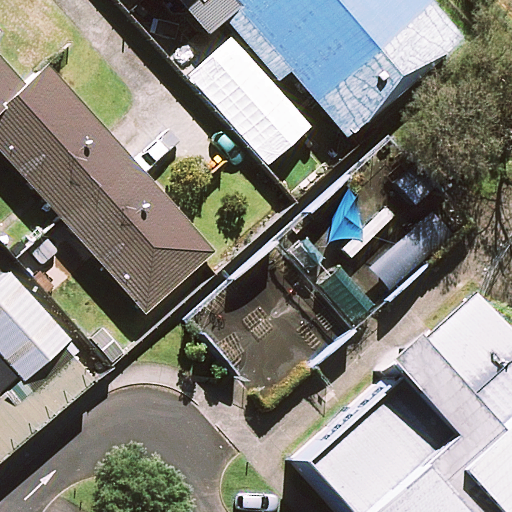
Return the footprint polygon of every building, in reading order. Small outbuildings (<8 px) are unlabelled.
[(222,0),(339,122),(451,16),(435,0),(222,0)] [(0,62),(18,47),(0,26),(0,62)] [(208,219),(43,29),(0,66),(0,119),(139,279),(208,219)] [(410,164),(387,185),(413,213),(436,192),(410,164)] [(0,236),(11,227),(0,213),(0,236)] [(449,245),(427,219),(366,272),(388,297),(449,245)] [(511,511),(511,328),(454,262),(252,436),(309,502),(297,511),(511,511)] [(347,335),(285,265),(251,296),(239,283),(189,327),(264,410),(347,335)] [(326,267),(308,284),(351,328),(369,311),(326,267)] [(22,383),(68,341),(6,274),(0,279),(0,384),(13,373),(22,383)] [(68,341),(22,383),(0,402),(0,460),(96,371),(68,341)]
